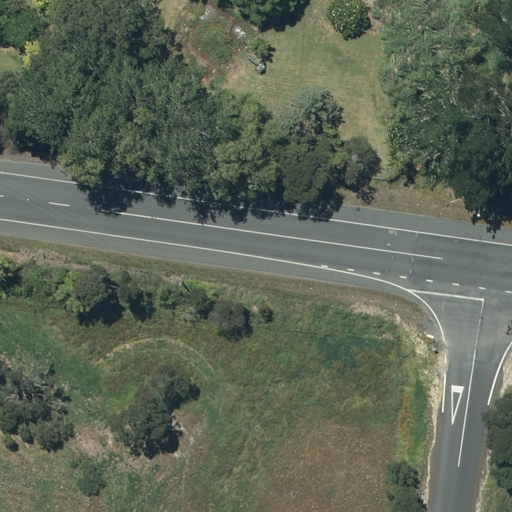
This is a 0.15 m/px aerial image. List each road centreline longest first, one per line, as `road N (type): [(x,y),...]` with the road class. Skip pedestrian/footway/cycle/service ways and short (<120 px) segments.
road 1 (primary): [(0,201),(487,264)]
road 2 (unclassified): [(455,511),(487,264)]
